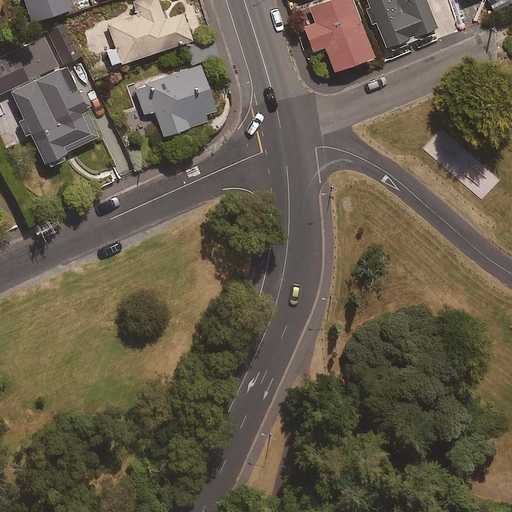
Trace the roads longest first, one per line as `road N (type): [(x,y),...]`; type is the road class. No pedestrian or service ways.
road 1 (tertiary): [(283,139),(289,234),(281,290),(184,511)]
road 2 (residential): [(0,272),(283,139)]
road 3 (residential): [(511,273),(364,158),(283,139)]
road 4 (residential): [(283,139),(477,53)]
road 5 (tertiary): [(242,0),(283,139)]
